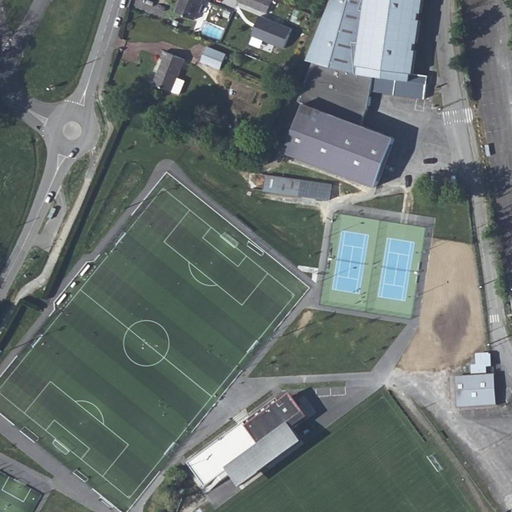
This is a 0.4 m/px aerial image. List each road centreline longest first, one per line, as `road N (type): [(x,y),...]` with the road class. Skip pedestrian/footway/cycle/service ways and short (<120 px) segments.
road 1 (unclassified): [(511,362),(459,117),(447,0)]
road 2 (tertiary): [(0,284),(66,149)]
